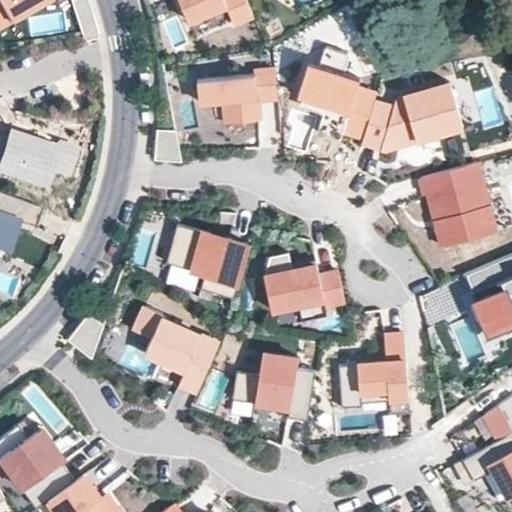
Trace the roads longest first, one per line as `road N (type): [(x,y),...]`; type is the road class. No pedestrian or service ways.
road 1 (residential): [(298,491),(260,485),(190,443),(112,432),(81,386),(27,332)]
road 2 (residential): [(120,173),(235,172),(347,216),(364,240)]
road 3 (residential): [(120,173),(85,261),(27,332)]
road 4 (residential): [(364,240),(356,272),(365,288),(384,292),(400,284),(397,256),(378,245)]
road 5 (residential): [(122,54),(0,81)]
